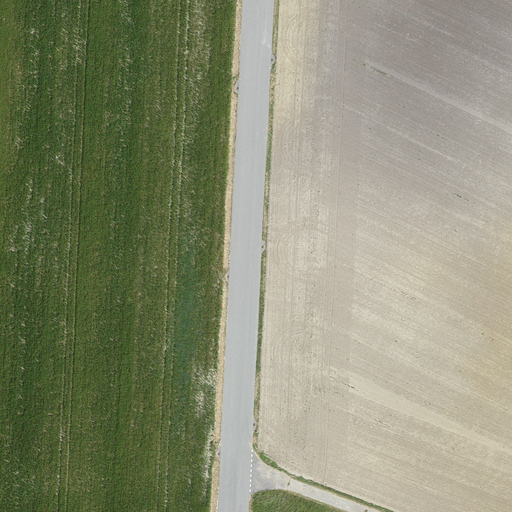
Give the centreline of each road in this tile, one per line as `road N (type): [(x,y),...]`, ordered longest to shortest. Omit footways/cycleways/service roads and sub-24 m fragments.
road 1 (tertiary): [(263,0),(236,511)]
road 2 (track): [(239,462),(366,511)]
